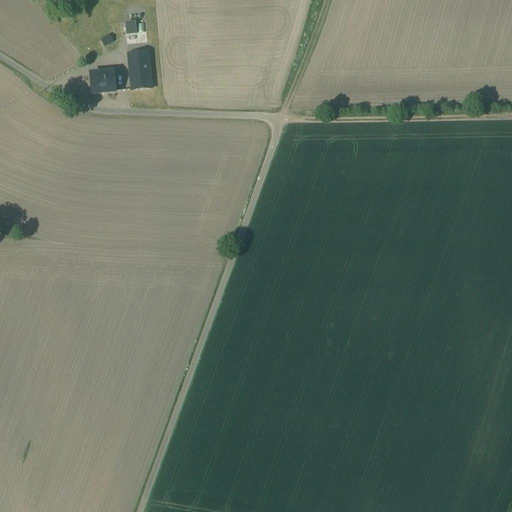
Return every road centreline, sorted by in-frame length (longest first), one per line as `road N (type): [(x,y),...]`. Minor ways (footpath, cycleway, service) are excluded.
road 1 (unclassified): [(0,49),(67,93),(112,108),(266,110),(279,122),(135,511)]
road 2 (track): [(511,115),(279,122)]
